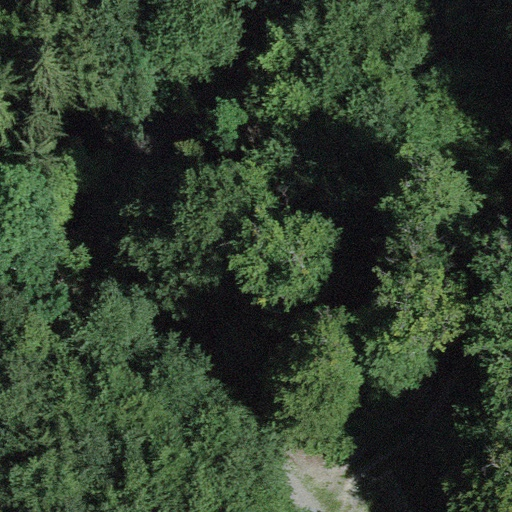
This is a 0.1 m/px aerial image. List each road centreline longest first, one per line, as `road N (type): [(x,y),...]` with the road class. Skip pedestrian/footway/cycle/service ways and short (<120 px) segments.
road 1 (track): [(307,511),(118,320),(108,269),(113,199),(156,121),(249,67),(395,0)]
road 2 (track): [(0,368),(118,320)]
